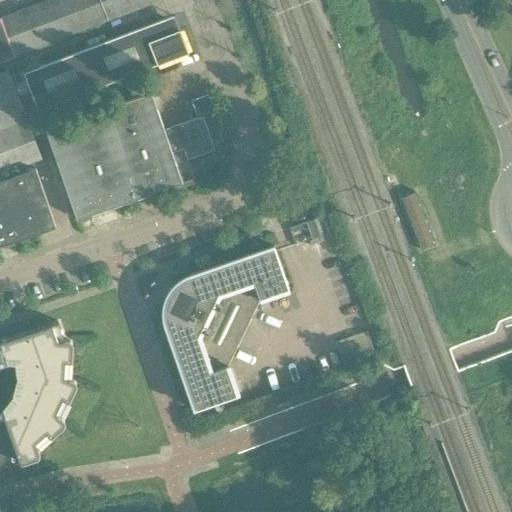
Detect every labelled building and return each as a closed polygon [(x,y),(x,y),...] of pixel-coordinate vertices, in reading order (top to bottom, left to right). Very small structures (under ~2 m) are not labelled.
[(0,60),(16,54),(157,0),(44,0),(0,17),(0,60)] [(188,52),(179,30),(172,33),(166,18),(23,72),(37,110),(188,52)] [(0,129),(26,119),(8,70),(0,72),(0,129)] [(76,219),(145,196),(183,183),(179,173),(164,128),(151,91),(45,128),(76,219)] [(191,100),(197,117),(164,128),(179,173),(191,168),(188,159),(214,150),(212,143),(223,140),(219,130),(223,129),(217,111),(215,111),(209,94),(191,100)] [(28,121),(0,131),(0,174),(42,158),(28,121)] [(35,168),(0,179),(0,245),(55,227),(35,168)] [(415,191),(401,197),(421,250),(435,245),(435,244),(434,244),(414,193),(415,192),(415,191)] [(165,325),(194,409),(238,394),(228,365),(259,299),(289,289),(276,253),(274,246),(190,275),(186,276),(183,278),(180,280),(176,282),(173,285),(171,288),(168,291),(166,294),(165,298),(164,302),(163,306),(163,310),(163,314),(164,318),(165,325)] [(0,467),(28,458),(31,466),(32,465),(46,460),(47,460),(47,459),(48,459),(48,458),(49,458),(49,457),(49,456),(49,455),(48,451),(74,429),(75,429),(75,428),(75,427),(76,427),(76,426),(75,426),(75,425),(75,424),(74,424),(72,421),(87,390),(87,389),(87,388),(87,387),(87,386),(86,386),(86,385),(85,384),(81,383),(83,349),(83,348),(83,347),(83,346),(82,346),(82,345),(81,345),(81,344),(80,344),(76,344),(69,326),(63,328),(63,327),(10,345),(12,349),(1,352),(8,370),(18,367),(18,366),(27,367),(28,379),(29,379),(18,402),(14,411),(12,405),(0,409),(0,467)] [(366,331),(337,341),(345,364),(374,354),(366,331)]
